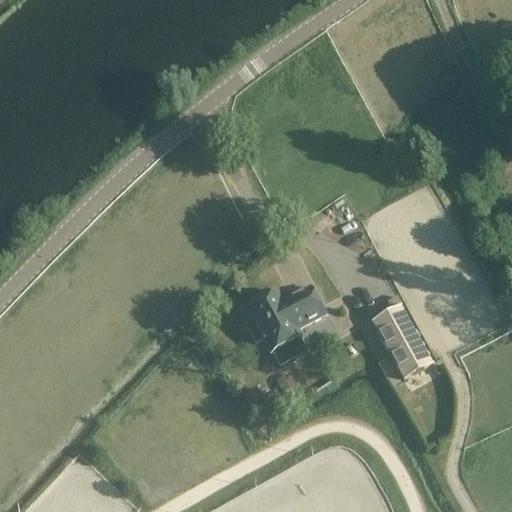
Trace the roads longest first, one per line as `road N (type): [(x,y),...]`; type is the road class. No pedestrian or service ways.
road 1 (unclassified): [(0,306),(205,106),(358,0)]
road 2 (unknown): [(418,511),(408,484),(374,441),(341,429),(306,438),(173,511)]
road 3 (track): [(446,355),(464,398),(454,480),(470,511)]
